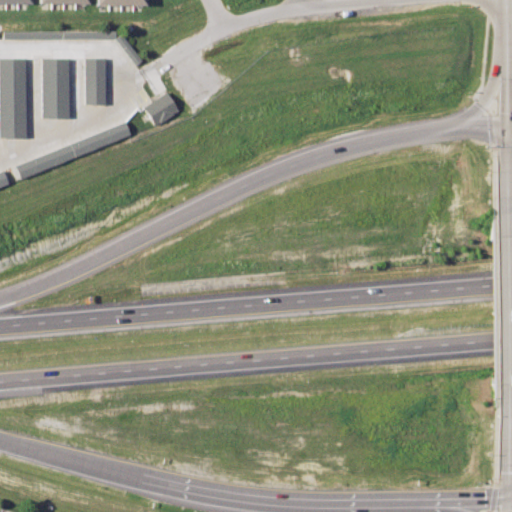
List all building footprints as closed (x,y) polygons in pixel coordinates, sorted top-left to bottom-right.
[(41,51),(42,106),(65,106),(65,51),(41,51)] [(83,51),(83,96),(101,96),(101,51),(83,51)] [(0,54),(0,129),(23,129),(23,54),(0,54)] [(165,87),(140,101),(151,121),(176,107),(165,87)] [(11,162),(17,177),(126,134),(120,119),(11,162)]
